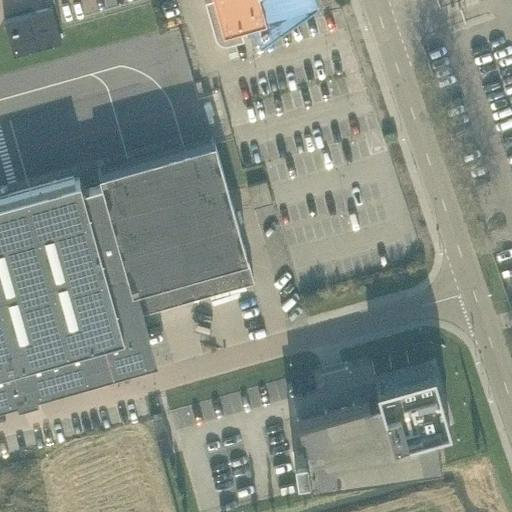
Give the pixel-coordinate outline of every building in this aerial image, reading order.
[(205,0),(215,33),(216,36),(217,38),(219,39),(221,40),(223,41),(226,41),(228,41),(244,36),(243,35),(235,38),(228,12),(245,9),(259,30),(301,0),(205,0)] [(33,10),(3,19),(13,53),(62,40),(58,24),(52,5),(33,10)] [(254,277),(215,139),(213,134),(98,167),(99,172),(130,281),(135,298),(138,310),(192,295),(191,291),(199,289),(200,292),(254,277)] [(135,298),(130,281),(99,172),(80,177),(79,175),(75,176),(74,173),(0,194),(0,388),(13,384),(129,352),(115,303),(135,298)] [(107,376),(125,371),(122,361),(105,366),(107,376)] [(309,478),(441,459),(438,435),(437,435),(436,431),(437,431),(437,429),(435,429),(434,425),(449,421),(433,363),(375,379),(379,394),(353,402),(352,401),(356,414),(355,415),(357,422),(305,436),(303,429),(299,430),(302,440),(303,440),(306,448),(305,448),(305,449),(293,451),(296,471),(308,469),(309,478)] [(38,396),(35,387),(33,379),(13,384),(18,401),(38,396)]
